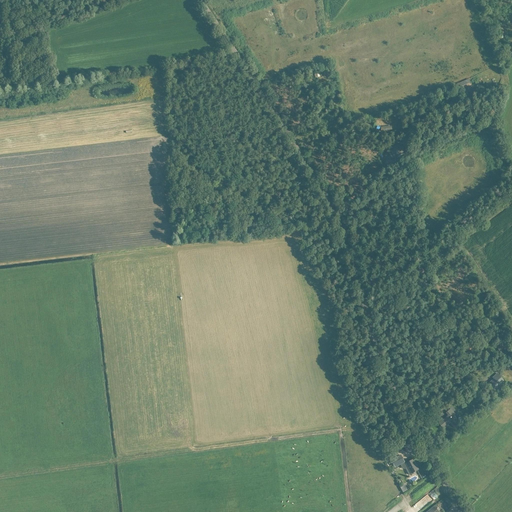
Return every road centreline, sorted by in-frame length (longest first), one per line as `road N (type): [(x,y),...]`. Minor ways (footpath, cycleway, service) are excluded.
road 1 (unclassified): [(367,317),(329,198),(202,0)]
road 2 (unclassified): [(461,511),(381,361),(367,317)]
road 3 (unclassified): [(367,317),(511,206)]
